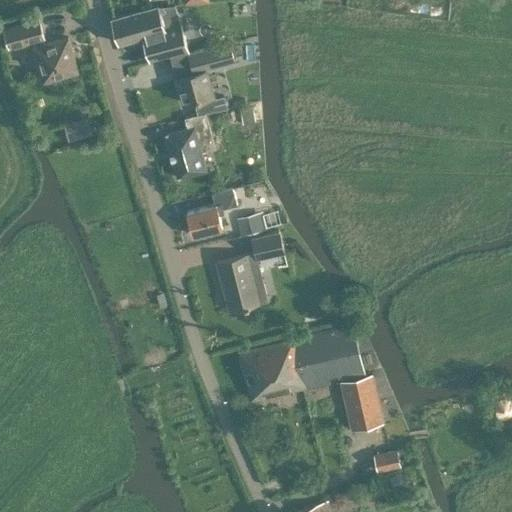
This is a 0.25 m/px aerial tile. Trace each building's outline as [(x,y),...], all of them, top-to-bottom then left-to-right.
[(121,46),(122,46),(145,40),(152,62),(179,55),(175,41),(168,43),(160,13),(116,25),(121,46)] [(45,40),(40,22),(5,31),(10,50),(45,40)] [(78,75),(69,40),(34,50),(44,85),(78,75)] [(207,52),(188,57),(194,79),(177,83),(184,109),(213,101),(207,75),(237,66),(233,46),(207,52)] [(199,117),(206,115),(229,110),(226,99),(196,106),(199,117)] [(206,115),(199,117),(185,121),(188,131),(166,137),(178,181),(207,173),(202,154),(216,151),(206,115)] [(88,121),(64,127),(69,144),(74,143),(84,140),(93,138),(88,121)] [(84,140),(74,143),(77,151),(87,148),(84,140)] [(231,193),(212,198),(215,208),(187,215),(194,240),(222,232),(218,217),(237,212),(231,193)] [(264,215),(240,222),(244,238),(268,232),(264,215)] [(233,315),(261,308),(270,305),(259,264),(286,257),(280,234),(253,241),(257,257),(220,266),(233,315)] [(345,329),(239,355),(250,404),(329,385),(328,381),(337,379),(338,383),(340,383),(352,433),(383,426),(372,377),(364,379),(352,328),(345,329)] [(378,474),(401,470),(397,454),(375,458),(378,474)]
